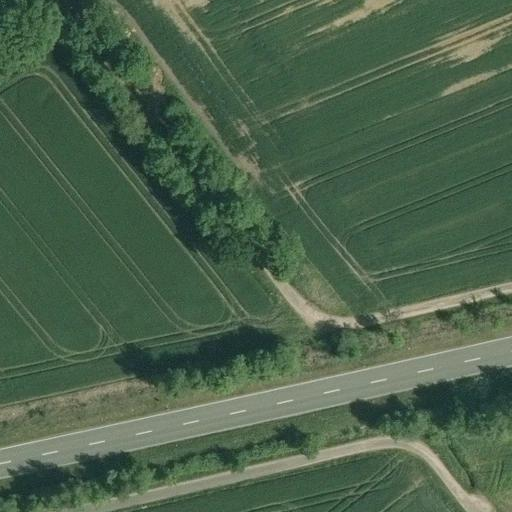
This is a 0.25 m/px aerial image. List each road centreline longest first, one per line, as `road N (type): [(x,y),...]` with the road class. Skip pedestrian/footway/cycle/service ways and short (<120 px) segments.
road 1 (primary): [(0,463),(511,350)]
road 2 (track): [(50,0),(329,334)]
road 3 (track): [(92,511),(413,445)]
